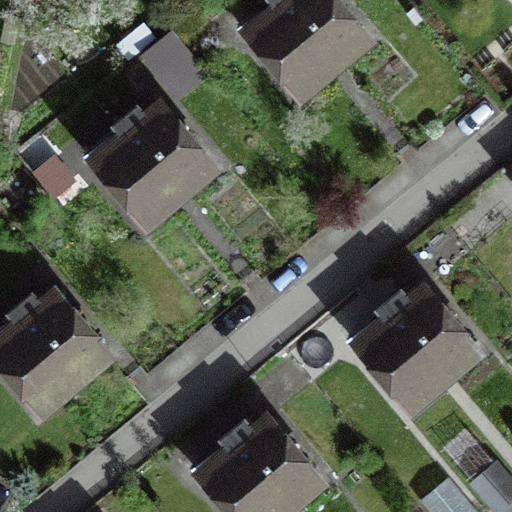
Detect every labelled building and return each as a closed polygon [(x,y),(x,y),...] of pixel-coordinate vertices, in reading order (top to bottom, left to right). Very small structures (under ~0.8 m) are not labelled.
[(391,54),(343,0),(305,0),(247,52),(311,124),(391,54)] [(239,181),(179,109),(99,176),(159,247),(239,181)] [(139,361),(78,290),(0,355),(0,370),(54,433),(139,361)] [(507,361),(451,300),(372,363),(430,432),(507,361)] [(328,511),(349,495),(282,418),(205,484),(229,511),(328,511)]
